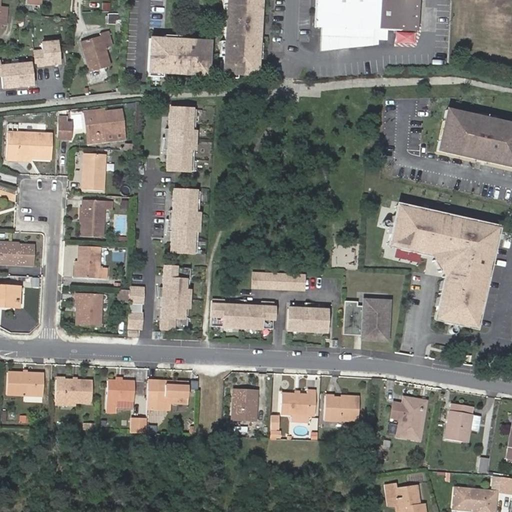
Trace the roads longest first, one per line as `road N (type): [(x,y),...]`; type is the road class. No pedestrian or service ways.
road 1 (residential): [(49,350),(369,364),(511,388)]
road 2 (residential): [(432,44),(307,59),(291,45),(293,0)]
road 3 (residential): [(49,350),(56,199),(39,198)]
